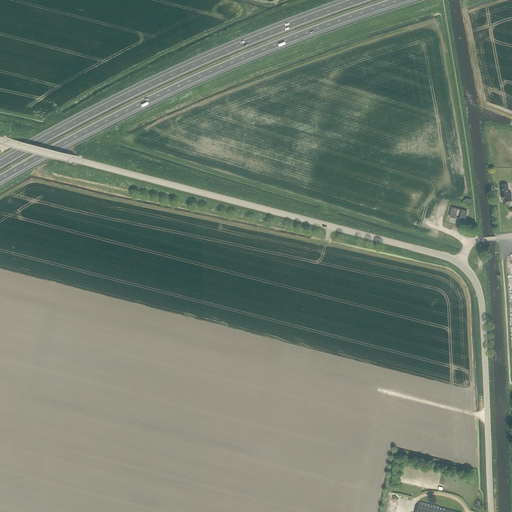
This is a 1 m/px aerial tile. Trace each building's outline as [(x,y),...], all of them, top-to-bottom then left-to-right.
[(493,127),(490,131),(497,135),(500,131),(493,127)] [(511,201),(511,193),(508,193),(508,185),(499,185),(500,190),(501,197),(504,197),(505,201),(511,201)] [(455,218),(457,209),(458,208),(452,207),(449,217),(455,218)] [(465,220),(467,211),(461,209),(461,210),(459,219),(465,220)] [(416,511),(454,511),(418,503),(416,511)]
